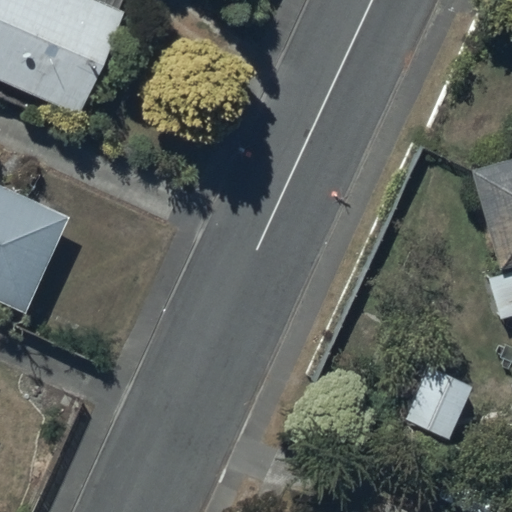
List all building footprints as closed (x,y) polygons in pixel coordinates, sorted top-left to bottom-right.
[(0,0),(0,70),(75,104),(121,1),(117,0),(0,0)] [(511,144),(467,158),(499,266),(486,270),(498,311),(511,306),(511,144)] [(0,288),(24,299),(65,203),(0,174),(0,288)] [(427,355),(402,406),(443,427),(469,375),(427,355)] [(421,511),(381,493),(371,511),(421,511)]
